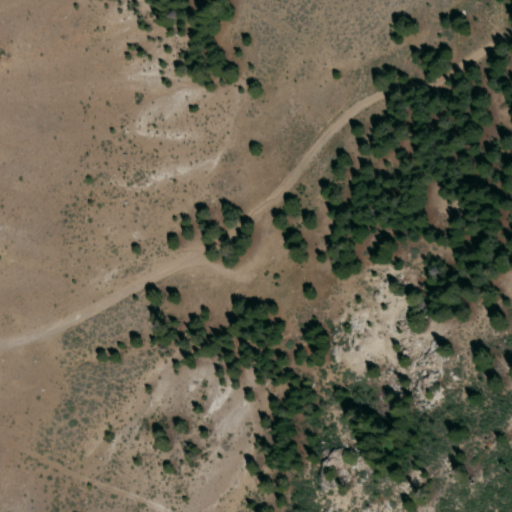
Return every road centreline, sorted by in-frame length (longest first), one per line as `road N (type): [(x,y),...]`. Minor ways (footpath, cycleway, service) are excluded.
road 1 (track): [(511,39),(360,124),(241,235),(39,344),(0,356)]
road 2 (track): [(0,436),(64,472),(170,511)]
